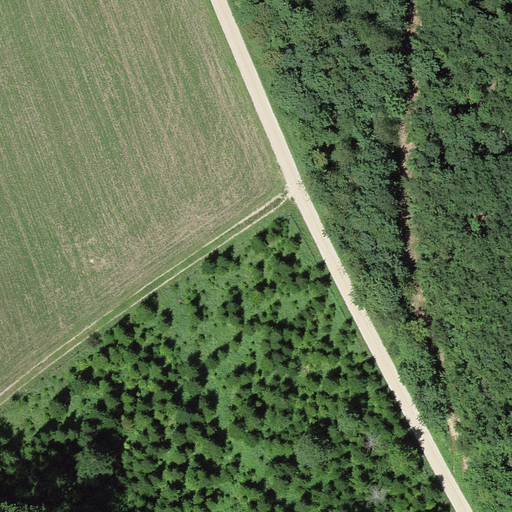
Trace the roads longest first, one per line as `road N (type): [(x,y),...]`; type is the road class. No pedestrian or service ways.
road 1 (track): [(214,0),(292,191),(463,511)]
road 2 (track): [(467,511),(454,413),(415,287),(406,125),(415,0)]
road 3 (track): [(0,399),(292,191)]
